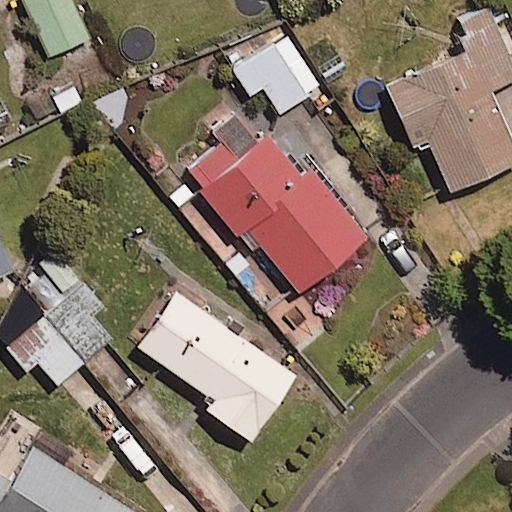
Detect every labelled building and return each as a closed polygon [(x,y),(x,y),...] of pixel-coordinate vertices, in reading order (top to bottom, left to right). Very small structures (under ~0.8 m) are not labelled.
[(90,37),(72,0),(23,0),(50,56),(90,37)] [(511,61),(488,6),(457,20),(470,49),(388,85),(415,148),(430,142),(451,192),(511,165),(511,143),(489,90),(511,80),(511,61)] [(274,45),(271,41),(233,67),(251,94),(263,86),(280,112),(321,85),(288,36),(274,45)] [(239,156),(225,138),(186,170),(251,251),(260,244),(299,293),(366,240),(275,126),(239,156)] [(0,274),(12,269),(0,244),(0,274)] [(94,315),(103,307),(61,257),(46,269),(67,293),(6,345),(26,369),(37,359),(57,383),(112,336),(94,315)] [(301,379),(178,292),(137,350),(202,396),(194,407),(252,448),(301,379)] [(143,511),(30,438),(8,472),(0,466),(0,511),(143,511)]
